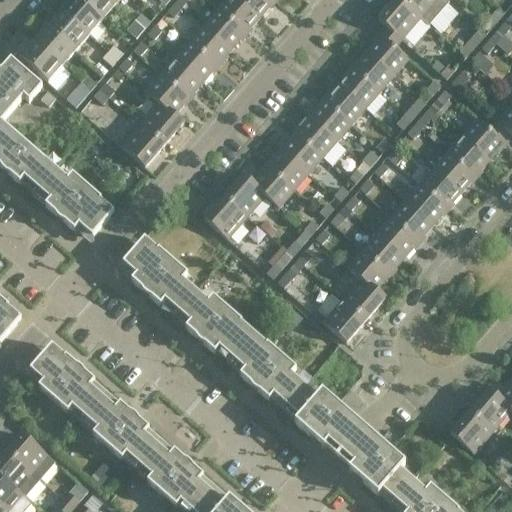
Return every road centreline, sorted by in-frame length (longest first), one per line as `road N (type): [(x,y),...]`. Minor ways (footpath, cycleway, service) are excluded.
road 1 (residential): [(66,296),(331,0)]
road 2 (residential): [(300,498),(66,296)]
road 3 (residential): [(511,203),(398,332),(403,377)]
road 4 (residential): [(300,498),(403,377)]
road 5 (residential): [(403,377),(453,390),(511,323)]
